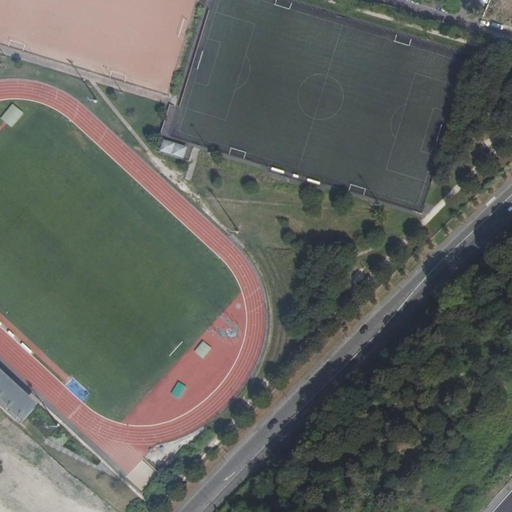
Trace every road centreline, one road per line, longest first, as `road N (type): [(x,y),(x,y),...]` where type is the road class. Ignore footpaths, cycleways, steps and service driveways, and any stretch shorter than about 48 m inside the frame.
road 1 (secondary): [(198,511),(511,201)]
road 2 (residential): [(391,0),(511,36)]
